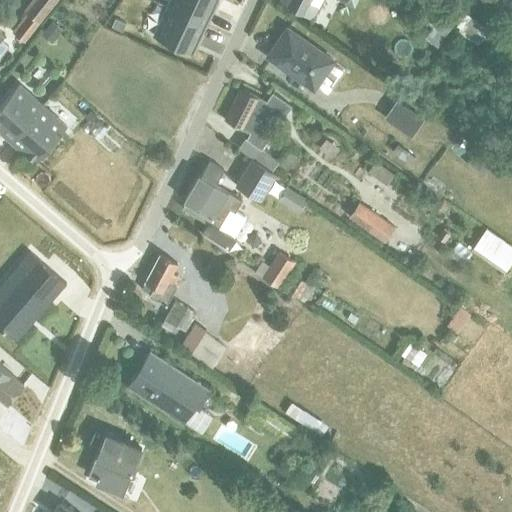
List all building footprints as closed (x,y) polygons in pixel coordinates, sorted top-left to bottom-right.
[(57,0),(31,0),(20,15),(22,17),(12,30),(25,41),(57,0)] [(168,0),(166,6),(207,25),(213,12),(212,12),(217,0),(168,0)] [(279,0),(280,1),(313,19),(322,0),(343,0),(354,6),(357,0),(279,0)] [(375,5),(375,18),(390,18),(390,5),(375,5)] [(207,25),(166,6),(153,35),(193,53),(200,37),(201,38),(207,25)] [(466,13),(457,25),(460,28),(459,30),(478,44),(490,29),(466,13)] [(439,16),(431,26),(445,37),(453,26),(439,16)] [(0,19),(0,73),(1,73),(0,71),(0,59),(11,46),(3,40),(5,36),(0,31),(0,22),(1,21),(0,19)] [(52,20),(41,34),(52,43),(63,29),(52,20)] [(287,28),(268,56),(316,90),(318,87),(326,92),(342,69),(334,64),(335,62),(287,28)] [(11,140),(44,103),(21,82),(0,104),(0,128),(1,130),(0,131),(11,140)] [(245,137),(260,148),(270,135),(262,130),(275,111),(283,117),(290,105),(272,91),(265,100),(245,89),(244,90),(241,89),(225,118),(250,131),(246,137),(245,137)] [(396,99),(383,117),(412,137),(424,119),(396,99)] [(44,103),(11,140),(16,145),(21,150),(22,149),(36,160),(68,125),(44,103)] [(322,146),(339,155),(345,143),(329,134),(322,146)] [(260,148),(245,137),(238,148),(270,170),(277,160),(260,148)] [(397,142),(391,150),(403,159),(404,158),(410,163),(415,156),(409,151),(397,142)] [(289,144),(277,163),(293,173),(305,155),(289,144)] [(475,150),(466,162),(482,175),(492,162),(475,150)] [(252,158),(236,185),(262,201),(276,175),(252,158)] [(374,159),(367,169),(386,183),(394,173),(374,159)] [(186,200),(182,207),(208,223),(201,233),(228,252),(237,239),(234,236),(246,218),(234,210),(240,199),(215,184),(224,170),(209,161),(200,176),(199,175),(185,199),(186,200)] [(396,173),(391,180),(405,191),(410,184),(396,173)] [(388,184),(379,196),(423,227),(432,215),(388,184)] [(286,185),(278,199),(299,213),(308,199),(286,185)] [(359,201),(348,216),(385,242),(395,226),(359,201)] [(511,244),(486,226),(471,249),(504,272),(511,260),(511,244)] [(52,293),(55,296),(67,282),(30,250),(0,284),(0,324),(14,337),(52,293)] [(261,259),(254,270),(279,287),(295,261),(278,250),(269,264),(261,259)] [(145,282),(142,288),(151,293),(150,295),(167,305),(182,277),(173,273),(178,263),(160,253),(145,282)] [(292,272),(282,288),(306,303),(316,286),(292,272)] [(52,293),(14,337),(17,339),(55,296),(52,293)] [(175,299),(161,322),(170,328),(173,322),(185,330),(196,311),(175,299)] [(460,305),(446,324),(456,331),(470,312),(460,305)] [(196,323),(182,344),(193,350),(191,353),(212,367),(226,346),(205,332),(207,329),(196,323)] [(409,342),(401,354),(404,356),(401,360),(407,365),(410,360),(418,366),(426,354),(409,342)] [(150,350),(128,384),(186,422),(197,405),(201,408),(211,390),(150,350)] [(0,363),(0,396),(7,403),(24,384),(0,363)] [(256,399),(244,416),(285,444),(297,427),(256,399)] [(292,400),(285,411),(330,441),(334,435),(326,429),(329,425),(292,400)] [(92,469),(90,475),(99,478),(97,484),(122,494),(131,473),(133,474),(143,448),(107,433),(92,469)] [(321,480),(313,495),(337,508),(345,493),(321,480)] [(73,511),(59,503),(53,511),(73,511)]
